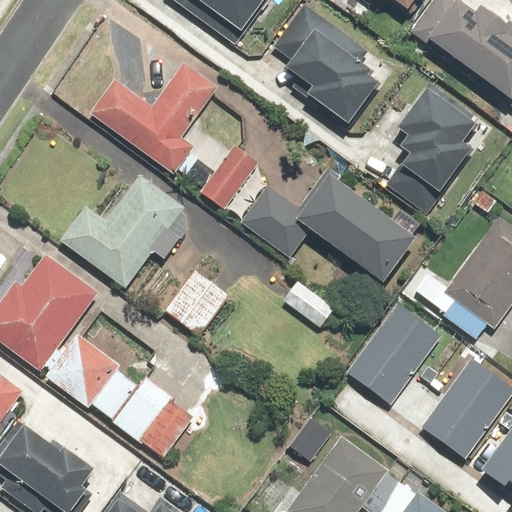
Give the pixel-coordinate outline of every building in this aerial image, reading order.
[(192,0),(242,36),(267,0),(192,0)] [(371,0),(379,7),(385,0),(387,0),(404,15),(417,0),(371,0)] [(472,19),(448,0),(436,0),(409,34),(421,44),(424,41),(505,107),(511,98),(511,24),(510,23),(504,29),(480,10),(472,19)] [(367,52),(304,7),(274,49),(291,62),(283,73),(309,91),(304,98),(348,129),(380,84),(373,79),(374,77),(357,65),(367,52)] [(112,85),(89,117),(175,179),(194,152),(180,141),(217,88),(180,62),(147,109),(112,85)] [(407,159),(400,168),(437,197),(471,152),(460,143),(476,122),(428,85),(396,129),(409,139),(399,153),(407,159)] [(257,163),(236,146),(198,194),(220,211),(257,163)] [(265,182),(236,223),(289,261),(308,234),(382,288),(417,240),(324,172),(299,206),(265,182)] [(85,208),(59,241),(123,290),(152,251),(165,260),(198,217),(144,176),(107,225),(85,208)] [(483,326),(490,332),(511,303),(511,230),(502,223),(444,296),(454,304),(443,317),(472,340),(483,326)] [(14,283),(0,300),(0,346),(37,375),(98,295),(51,258),(25,292),(14,283)] [(234,297),(196,270),(164,316),(202,343),(234,297)] [(332,316),(293,285),(281,300),(320,331),(332,316)] [(443,333),(396,301),(345,376),(393,408),(443,333)] [(119,367),(79,337),(47,379),(87,409),(119,367)] [(511,394),(511,387),(472,358),(419,431),(463,462),(511,394)] [(139,389),(121,374),(93,409),(112,423),(139,389)] [(0,426),(23,394),(0,378),(0,426)] [(194,422),(150,385),(116,425),(160,462),(194,422)] [(331,440),(309,422),(278,461),(300,478),(331,440)] [(21,429),(0,456),(0,467),(58,511),(71,511),(85,493),(79,489),(93,470),(73,454),(66,463),(21,429)] [(511,430),(479,474),(511,499),(511,430)] [(363,511),(390,477),(341,441),(288,511),(363,511)] [(145,511),(122,495),(109,511),(181,511),(160,497),(149,511),(145,511)] [(441,511),(417,495),(404,511),(441,511)]
